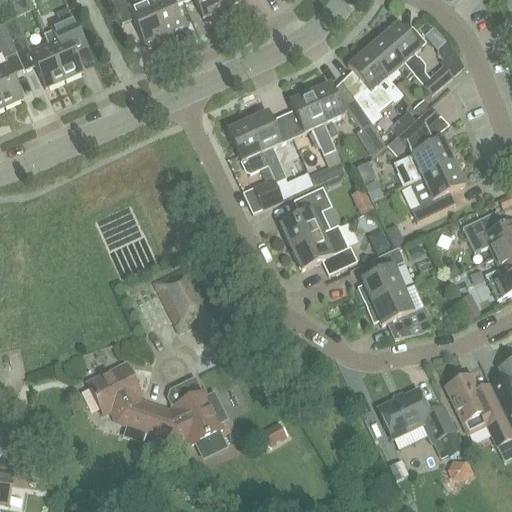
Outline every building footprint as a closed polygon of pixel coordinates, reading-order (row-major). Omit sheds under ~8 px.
[(149,0),(147,1),(165,42),(174,37),(172,32),(182,28),(173,7),(183,3),(181,0),(149,0)] [(181,0),(183,3),(188,0),(193,0),(202,19),(212,15),(214,19),(224,15),(216,0),(181,0)] [(216,0),(224,15),(233,11),(231,6),(241,2),(240,0),(216,0)] [(165,42),(147,1),(128,10),(144,45),(153,41),(155,46),(165,42)] [(43,37),(47,46),(64,82),(83,73),(75,56),(87,51),(82,39),(67,11),(56,17),(60,26),(50,31),(51,34),(43,37)] [(414,58),(420,53),(397,26),(380,41),(412,78),(432,100),(453,81),(442,70),(429,82),(424,77),(425,68),(418,61),(417,61),(414,58)] [(0,51),(4,60),(15,55),(10,43),(3,27),(0,28),(0,51)] [(21,38),(10,43),(15,55),(16,56),(27,51),(21,38)] [(364,55),(387,81),(397,73),(406,84),(412,78),(380,41),(364,55)] [(64,82),(47,46),(28,55),(45,91),(64,82)] [(347,69),(366,91),(352,101),(356,105),(371,127),(381,120),(377,115),(392,104),(394,107),(402,100),(387,81),(364,55),(347,69)] [(0,67),(0,101),(4,109),(23,100),(6,64),(0,67)] [(309,96),(329,141),(337,137),(331,124),(344,119),(329,87),(309,96)] [(289,105),(303,137),(311,133),(323,159),(335,154),(329,141),(309,96),(289,105)] [(361,134),(371,127),(356,105),(346,112),(361,134)] [(453,166),(443,143),(432,148),(425,134),(439,121),(429,111),(397,142),(407,153),(408,152),(411,158),(398,164),(401,171),(399,178),(404,189),(409,187),(453,166)] [(267,115),(247,124),(274,186),(286,181),(272,151),(281,147),(267,115)] [(247,124),(226,133),(246,175),(250,176),(259,172),(269,193),(257,199),(262,212),(282,204),(274,186),(247,124)] [(464,188),(453,166),(409,187),(419,209),(410,213),(416,225),(449,210),(444,198),(464,188)] [(339,180),(325,187),(328,192),(342,186),(339,180)] [(365,188),(352,196),(366,217),(379,208),(365,188)] [(320,216),(331,210),(322,191),(293,204),(300,219),(279,228),(290,251),(328,233),(320,216)] [(511,198),(498,205),(502,215),(511,210),(511,198)] [(493,260),(511,251),(511,224),(504,228),(498,213),(462,231),(474,256),(488,249),(493,260)] [(353,225),(342,229),(349,248),(360,244),(353,225)] [(328,233),(290,251),(300,274),(321,264),(328,279),(357,265),(350,250),(348,251),(337,229),(328,233)] [(371,306),(403,292),(393,269),(404,265),(398,251),(376,261),(381,274),(361,283),(363,288),(357,291),(365,308),(371,306)] [(511,251),(493,260),(499,272),(484,279),(497,304),(511,296),(511,251)] [(197,318),(201,326),(213,319),(188,268),(153,286),(179,337),(191,331),(187,323),(197,318)] [(373,326),(378,324),(381,329),(397,322),(404,339),(420,337),(432,332),(428,323),(429,322),(424,310),(413,315),(403,292),(371,306),(365,308),(373,326)] [(164,308),(146,314),(152,335),(171,329),(164,308)] [(24,359),(5,364),(10,379),(28,374),(24,359)] [(511,364),(498,371),(504,382),(492,387),(511,428),(511,364)] [(145,437),(146,434),(154,410),(141,405),(137,407),(134,401),(140,398),(125,367),(87,386),(102,417),(108,414),(114,427),(125,431),(145,437)] [(455,385),(445,390),(467,437),(486,428),(496,450),(511,442),(511,435),(489,388),(478,393),(472,382),(472,381),(469,375),(453,382),(455,385)] [(213,396),(206,400),(203,394),(201,395),(194,382),(170,393),(168,400),(175,415),(170,418),(168,414),(154,410),(146,434),(145,437),(177,448),(188,442),(191,447),(195,445),(203,461),(226,450),(218,434),(222,432),(219,425),(226,422),(213,396)] [(454,435),(455,435),(443,409),(428,416),(417,393),(377,412),(391,442),(423,427),(432,446),(439,442),(448,461),(463,453),(454,435)] [(279,426),(260,437),(267,450),(286,438),(279,426)] [(0,450),(3,454),(14,446),(2,428),(0,429),(0,450)] [(472,459),(451,460),(453,482),(474,481),(472,459)] [(24,488),(27,469),(2,465),(0,477),(0,476),(0,505),(8,507),(12,486),(24,488)]
